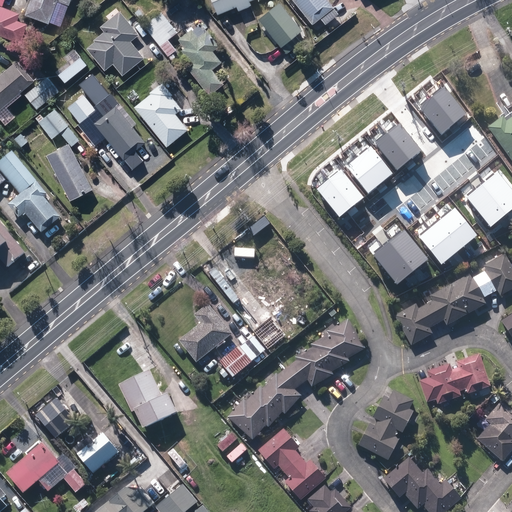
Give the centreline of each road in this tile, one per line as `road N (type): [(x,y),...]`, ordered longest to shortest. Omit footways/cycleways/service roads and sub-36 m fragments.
road 1 (secondary): [(0,371),(248,164)]
road 2 (secondary): [(248,164),(378,54),(463,0)]
road 3 (residential): [(248,164),(355,296),(381,356)]
road 4 (residential): [(381,356),(374,384),(347,410),(339,432),(344,453),(395,511)]
road 5 (residential): [(511,359),(492,339),(470,334),(417,357),(381,356)]
